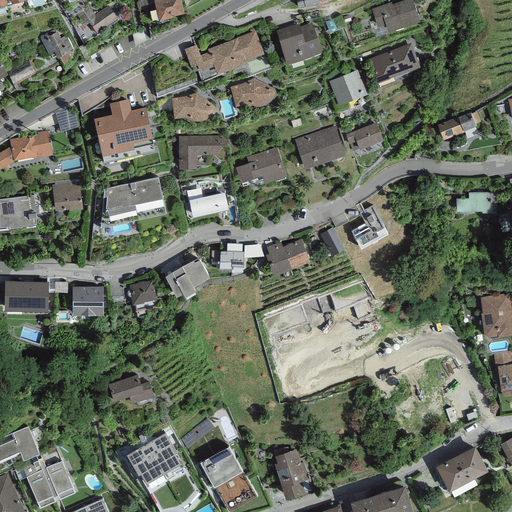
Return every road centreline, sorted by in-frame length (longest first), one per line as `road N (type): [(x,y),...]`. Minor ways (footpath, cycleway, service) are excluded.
road 1 (residential): [(511,161),(398,171),(325,210),(259,235),(203,236),(150,265),(0,271)]
road 2 (tertiary): [(0,135),(242,0)]
road 3 (residential): [(282,511),(387,478),(511,422)]
